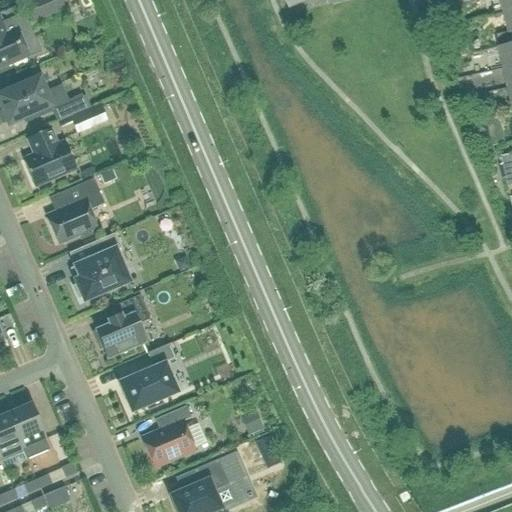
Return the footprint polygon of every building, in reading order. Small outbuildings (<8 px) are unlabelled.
[(21,0),(27,23),(62,13),(58,0),(21,0)] [(511,0),(500,0),(504,14),(511,11),(511,0)] [(508,32),(495,35),(498,48),(511,44),(511,11),(504,14),(508,32)] [(0,68),(27,57),(15,30),(5,34),(0,22),(0,68)] [(511,44),(498,48),(503,69),(511,66),(511,44)] [(511,66),(503,69),(508,89),(511,87),(511,66)] [(0,112),(0,119),(2,124),(6,123),(7,126),(37,114),(39,118),(52,112),(56,123),(86,110),(80,97),(62,104),(59,99),(49,103),(39,78),(0,94),(0,109),(1,112),(0,112)] [(35,155),(22,161),(34,188),(75,170),(63,143),(56,146),(49,130),(26,140),(31,150),(33,150),(35,155)] [(61,210),(46,217),(58,245),(78,237),(79,241),(92,235),(90,232),(95,230),(88,212),(103,205),(93,180),(55,196),(61,210)] [(76,286),(72,287),(77,300),(81,298),(83,302),(128,283),(115,251),(120,249),(114,235),(84,248),(90,260),(73,267),(79,279),(74,281),(76,286)] [(136,326),(149,320),(139,296),(115,307),(120,317),(107,322),(109,326),(92,333),(99,350),(103,348),(107,359),(144,343),(136,326)] [(162,404),(160,400),(176,393),(164,364),(175,360),(169,346),(170,345),(169,344),(146,354),(146,355),(147,355),(153,369),(118,384),(131,413),(147,406),(148,410),(147,410),(148,411),(163,405),(163,404),(162,404)] [(31,407),(7,417),(21,450),(25,461),(49,451),(31,409),(32,409),(31,407)] [(168,428),(142,439),(154,468),(193,452),(181,423),(190,419),(185,407),(163,417),(168,428)] [(0,459),(21,450),(7,417),(0,419),(0,459)] [(268,438),(256,444),(261,454),(273,449),(268,438)] [(224,470),(249,457),(242,445),(218,458),(224,470)] [(192,472),(198,484),(169,497),(175,511),(214,511),(221,509),(213,491),(228,484),(218,460),(192,472)] [(35,481),(39,490),(50,485),(47,476),(35,481)] [(23,486),(27,495),(39,490),(35,481),(23,486)] [(53,492),(43,497),(49,511),(69,502),(63,488),(53,492)] [(41,498),(30,503),(34,511),(45,507),(41,498)]
